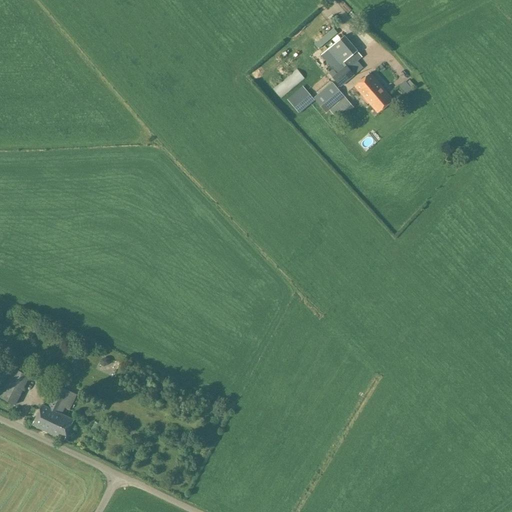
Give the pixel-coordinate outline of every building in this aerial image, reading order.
[(331,45),(327,40),(337,32),(334,28),(315,42),(322,52),(331,45)] [(363,57),(357,51),(344,35),(321,55),(332,69),(328,73),(332,77),(340,87),(355,75),(363,67),(358,61),(363,57)] [(297,69),(273,89),(281,99),(305,78),(297,69)] [(367,104),(369,103),(377,113),(393,100),(370,73),(354,86),(365,98),(363,99),(367,104)] [(332,82),(326,87),(313,98),(321,107),(325,105),(339,121),(354,108),(345,97),(332,82)] [(407,82),(401,86),(407,95),(413,90),(407,82)] [(313,98),(303,87),(288,100),(297,112),(313,98)] [(30,376),(6,364),(0,375),(0,397),(16,405),(30,376)] [(37,366),(31,379),(44,384),(49,372),(37,366)] [(58,386),(48,408),(42,405),(32,425),(64,440),(74,420),(62,414),(65,408),(69,410),(77,395),(71,392),(74,386),(62,379),(58,386)]
